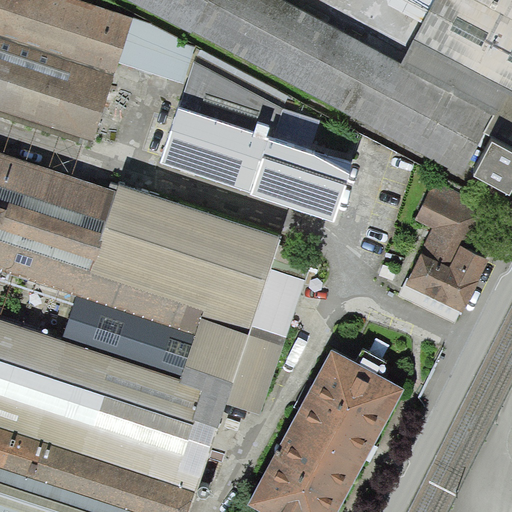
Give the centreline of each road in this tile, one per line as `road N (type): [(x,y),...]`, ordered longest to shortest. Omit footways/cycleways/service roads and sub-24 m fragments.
road 1 (unknown): [(346,274),(307,219),(0,122)]
road 2 (residential): [(511,266),(387,511)]
